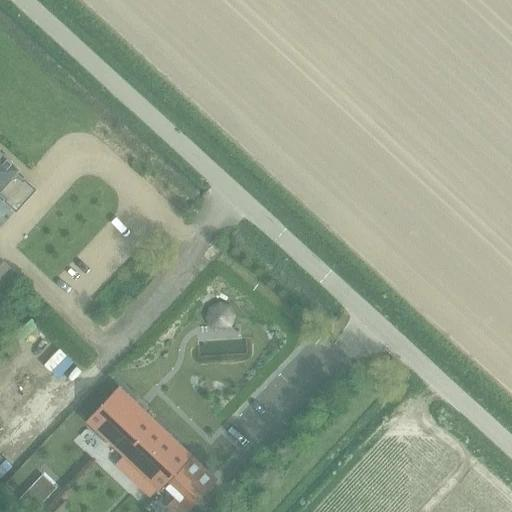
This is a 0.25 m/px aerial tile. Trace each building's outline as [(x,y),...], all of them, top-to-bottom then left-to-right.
[(0,153),(0,195),(5,200),(4,202),(16,212),(36,190),(24,179),(23,181),(15,174),(19,171),(0,153)] [(0,258),(0,299),(20,278),(0,258)] [(234,316),(230,307),(220,303),(211,307),(208,317),(212,326),(230,325),(234,316)] [(191,456),(118,387),(87,420),(109,442),(109,441),(149,479),(131,498),(142,508),(160,489),(160,490),(164,486),(177,498),(167,508),(171,511),(187,511),(217,480),(191,456)] [(28,489),(14,504),(21,511),(33,511),(42,503),(28,489)]
